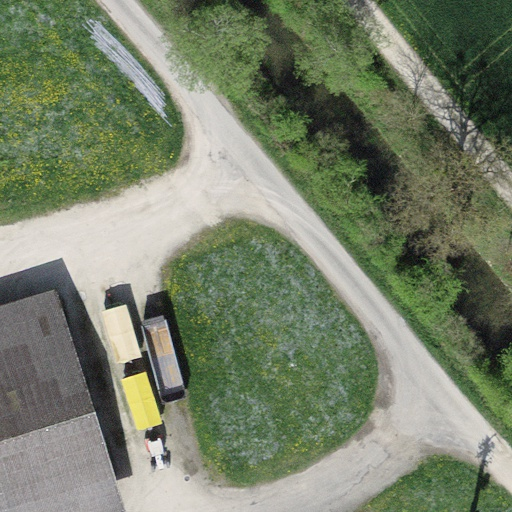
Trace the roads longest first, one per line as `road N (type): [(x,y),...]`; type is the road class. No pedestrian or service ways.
road 1 (unclassified): [(511,490),(115,0)]
road 2 (track): [(511,201),(352,0)]
